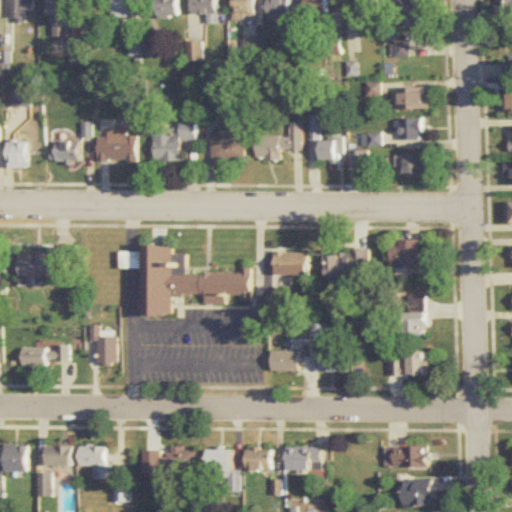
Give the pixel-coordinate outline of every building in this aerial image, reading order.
[(34,22),(34,1),(30,1),(30,0),(14,0),(14,22),(34,22)] [(71,0),(53,0),(54,37),(71,36),(71,0)] [(139,18),(139,0),(117,0),(117,18),(139,18)] [(183,0),(162,0),(162,18),(183,18),(183,0)] [(222,0),(197,0),(197,14),(222,14),(222,0)] [(260,0),(238,0),(238,19),(260,19),(260,0)] [(273,0),(273,20),(296,20),(296,0),(273,0)] [(312,0),(312,16),(332,16),(332,0),(312,0)] [(360,0),(360,21),(381,21),(381,0),(360,0)] [(424,0),(401,0),(401,26),(424,26),(424,0)] [(511,0),(500,0),(500,28),(511,28),(511,0)] [(412,57),(412,36),(395,36),(395,57),(412,57)] [(90,43),(75,43),(75,60),(90,60),(90,43)] [(16,107),(34,107),(34,87),(16,87),(16,107)] [(400,110),(431,110),(431,87),(400,87),(400,110)] [(247,114),(223,115),(223,139),(215,139),(215,163),(248,163),(247,114)] [(425,119),(400,119),(400,140),(425,140),(425,119)] [(185,141),(203,140),(199,120),(182,120),(182,129),(156,129),(157,162),(186,161),(185,141)] [(285,159),(285,150),(304,151),(304,122),(293,122),(293,137),(261,137),(261,159),(285,159)] [(140,161),(140,132),(110,132),(110,138),(101,138),(101,161),(140,161)] [(384,133),(364,134),(364,146),(384,146),(384,133)] [(323,138),(323,162),(346,162),(345,138),(323,138)] [(84,162),(84,141),(57,141),(57,162),(84,162)] [(13,143),(13,169),(32,169),(32,142),(13,143)] [(351,168),(370,168),(370,150),(351,150),(351,168)] [(399,176),(432,176),(432,156),(399,156),(399,176)] [(433,266),(433,241),(403,241),(403,247),(394,247),(394,266),(433,266)] [(144,317),(175,317),(175,297),(208,297),(208,304),(254,304),(254,270),(244,270),(244,274),(188,274),(188,257),(173,257),(173,249),(122,249),(122,270),(144,271),(144,317)] [(371,252),(329,253),(330,281),(371,280),(371,252)] [(41,279),(70,279),(70,253),(20,253),(20,287),(41,287),(41,279)] [(275,277),(312,277),(312,253),(275,253),(275,277)] [(406,338),(430,338),(430,318),(406,318),(406,338)] [(121,337),(103,337),(103,327),(94,327),(94,342),(101,342),(101,366),(121,366),(121,337)] [(335,352),(335,345),(320,345),(320,372),(351,372),(351,352),(335,352)] [(71,366),(71,347),(24,347),(24,366),(71,366)] [(429,377),(429,352),(404,352),(404,359),(394,359),(394,377),(429,377)] [(274,372),(302,372),(302,353),(274,353),(274,372)] [(6,472),(29,472),(29,445),(6,445),(6,472)] [(76,467),(76,447),(49,447),(49,467),(76,467)] [(95,480),(115,480),(115,466),(109,466),(109,447),(82,447),(82,467),(95,467),(95,480)] [(433,468),(433,447),(398,447),(398,468),(433,468)] [(326,471),(326,448),(290,448),(290,471),(326,471)] [(170,474),(200,474),(200,450),(170,450),(170,474)] [(249,471),(275,471),(275,450),(249,450),(249,471)] [(231,493),(244,493),(244,471),(236,471),(236,451),(211,451),(212,472),(220,472),(220,479),(231,479),(231,493)] [(41,496),(53,496),(52,475),(41,475),(41,496)] [(406,508),(435,508),(435,480),(406,480),(406,508)]
